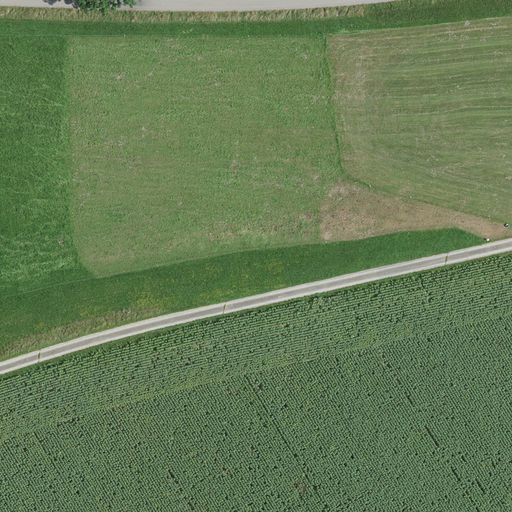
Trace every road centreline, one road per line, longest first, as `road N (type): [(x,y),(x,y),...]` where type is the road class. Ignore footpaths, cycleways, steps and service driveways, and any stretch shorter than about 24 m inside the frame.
road 1 (track): [(0,370),(511,246)]
road 2 (unclassified): [(326,0),(9,0)]
